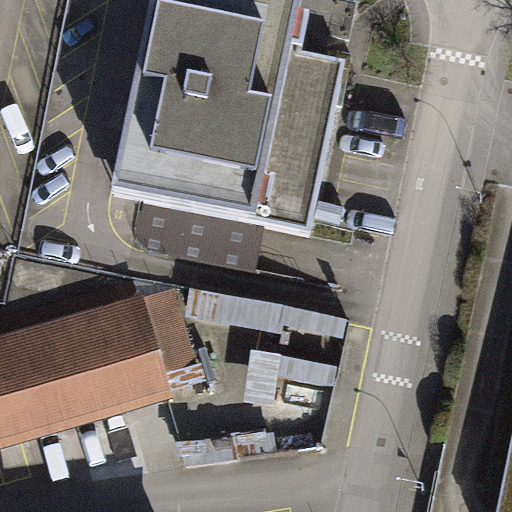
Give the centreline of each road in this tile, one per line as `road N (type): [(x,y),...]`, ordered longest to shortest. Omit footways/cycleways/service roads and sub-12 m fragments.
road 1 (unknown): [(116,0),(92,121),(86,185),(96,211),(119,232),(174,250),(411,300)]
road 2 (residential): [(379,462),(472,0)]
road 3 (residential): [(379,462),(33,511)]
